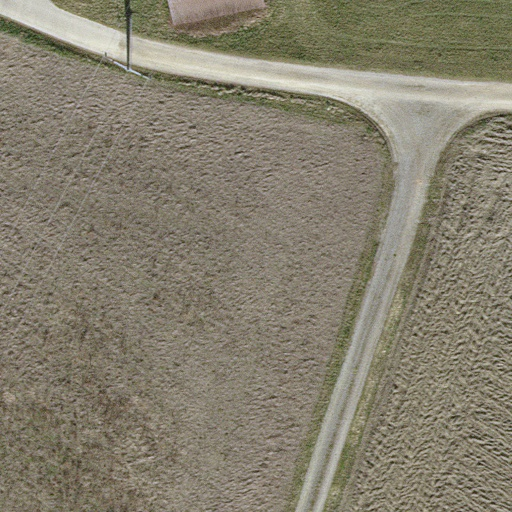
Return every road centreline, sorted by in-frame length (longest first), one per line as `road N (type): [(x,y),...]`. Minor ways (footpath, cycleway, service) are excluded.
road 1 (track): [(0,4),(113,55),(511,113)]
road 2 (track): [(452,108),(320,511)]
